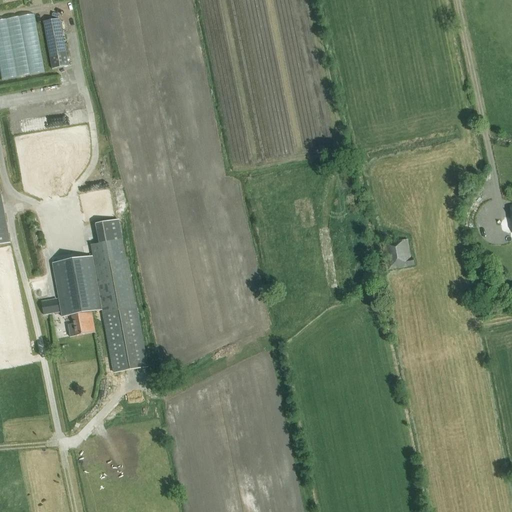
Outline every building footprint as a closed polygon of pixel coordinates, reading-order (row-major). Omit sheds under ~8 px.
[(45,73),(34,15),(0,21),(0,72),(1,80),(45,73)] [(44,22),(52,70),(57,69),(69,67),(60,19),(44,22)] [(82,223),(117,218),(115,200),(108,201),(106,186),(77,191),(80,212),(81,212),(82,223)] [(0,245),(10,244),(0,193),(0,245)] [(102,311),(114,374),(148,367),(128,259),(126,259),(123,240),(90,246),(92,257),(102,311)] [(387,270),(415,265),(413,259),(411,260),(407,241),(382,245),(387,270)] [(102,311),(92,257),(53,264),(62,318),(72,316),(91,313),(102,311)] [(30,278),(35,298),(49,294),(44,275),(30,278)] [(59,313),(57,301),(41,304),(43,315),(59,313)] [(68,325),(70,338),(95,333),(91,313),(72,316),(73,324),(68,325)] [(123,403),(116,435),(148,442),(156,411),(123,403)]
